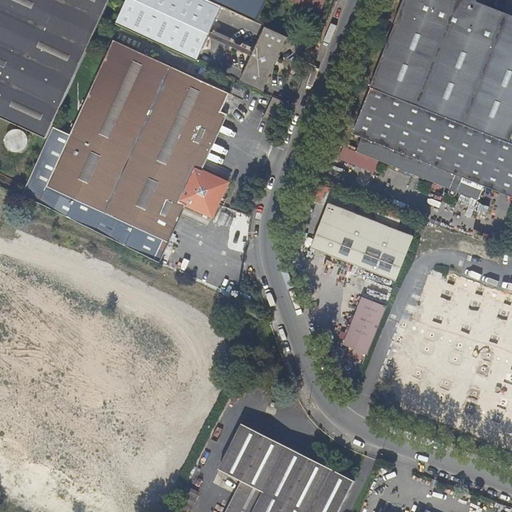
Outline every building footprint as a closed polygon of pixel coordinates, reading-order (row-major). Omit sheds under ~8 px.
[(0,0),(0,117),(47,140),(102,19),(111,0),(0,0)] [(212,33),(223,8),(204,0),(128,0),(116,25),(198,64),(210,38),(212,33)] [(204,0),(223,8),(243,17),(249,0),(204,0)] [(249,0),(243,17),(256,23),(266,0),(249,0)] [(468,0),(469,1),(467,0),(404,0),(370,88),(371,89),(458,123),(501,13),(476,4),(478,0),(476,0),(468,0)] [(511,17),(501,13),(458,123),(502,140),(510,143),(511,144),(511,17)] [(254,53),(252,58),(243,78),(240,83),(263,94),(265,89),(271,76),(279,58),(286,43),(288,38),(265,28),(262,34),(254,53)] [(232,42),(212,33),(210,38),(230,47),(232,42)] [(47,187),(151,235),(152,235),(214,87),(114,42),(47,187)] [(230,47),(252,58),(254,53),(232,42),(230,47)] [(363,67),(360,76),(366,79),(370,70),(363,67)] [(227,93),(214,87),(152,235),(163,240),(180,202),(187,205),(213,217),(227,185),(201,173),(195,170),(222,112),(228,115),(236,97),(227,93)] [(458,123),(371,89),(352,136),(361,140),(356,153),(364,156),(375,161),(411,174),(416,176),(434,183),(458,123)] [(274,124),(283,103),(273,99),(264,120),(274,124)] [(195,170),(201,173),(228,115),(222,112),(195,170)] [(511,144),(510,143),(502,140),(458,123),(434,183),(451,189),(449,192),(449,193),(450,195),(451,196),(453,197),(454,197),(457,196),(458,194),(458,192),(479,200),(485,187),(511,197),(511,144)] [(28,139),(27,136),(26,134),(25,133),(24,132),(23,131),(22,131),(19,130),(17,130),(14,130),(11,131),(10,132),(8,134),(7,135),(6,136),(5,139),(5,141),(5,142),(6,146),(7,147),(8,149),(9,150),(10,151),(12,152),(15,153),(18,153),(19,153),(22,152),(23,151),(24,150),(27,147),(28,145),(28,143),(29,141),(28,140),(28,139)] [(0,216),(9,192),(0,188),(0,216)] [(180,202),(163,240),(163,241),(169,244),(187,205),(180,202)] [(328,206),(311,250),(395,283),(412,239),(356,217),(354,221),(341,217),(342,211),(328,206)] [(498,246),(419,225),(415,240),(495,261),(498,246)] [(0,490),(47,511),(123,511),(125,509),(104,499),(176,343),(0,262),(0,490)] [(362,299),(345,342),(369,349),(385,308),(362,299)] [(343,346),(367,356),(369,349),(345,342),(343,346)] [(339,511),(355,482),(299,454),(243,425),(220,471),(242,482),(227,511),(339,511)] [(177,507),(187,511),(193,511),(200,501),(198,500),(201,493),(188,486),(184,493),(177,507)]
